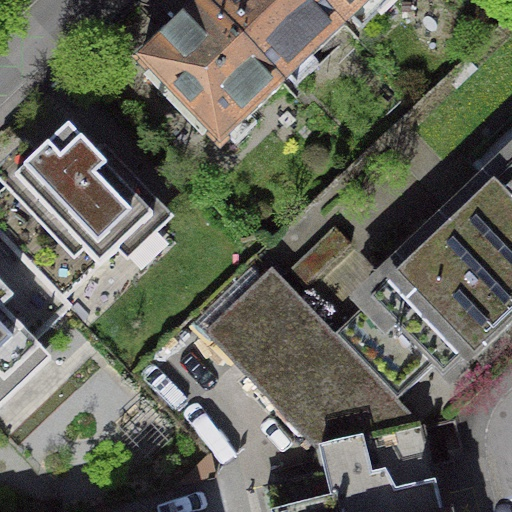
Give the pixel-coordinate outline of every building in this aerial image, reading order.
[(220,144),(283,84),(203,0),(172,30),(140,60),(220,144)] [(203,0),(283,84),(344,25),(320,0),(203,0)] [(320,0),(344,25),(370,0),(320,0)] [(65,301),(153,217),(110,173),(68,129),(0,194),(0,236),(69,309),(71,308),(65,301)] [(511,166),(335,336),(397,401),(433,366),(443,377),(466,355),(474,363),(487,351),(511,326),(511,166)] [(0,378),(5,383),(41,350),(34,343),(69,309),(0,236),(0,378)] [(271,269),(207,332),(319,450),(325,475),(267,490),(271,511),(440,511),(420,425),(397,401),(335,336),(271,269)]
